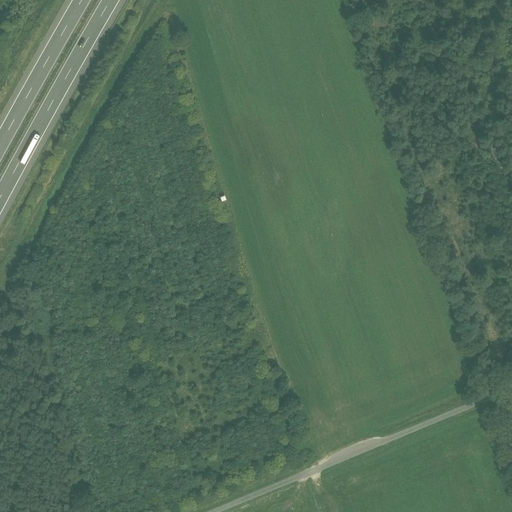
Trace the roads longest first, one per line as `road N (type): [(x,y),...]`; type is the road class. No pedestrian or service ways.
road 1 (unclassified): [(511,388),(216,511)]
road 2 (motorway): [(0,205),(113,0)]
road 3 (motorway): [(83,0),(0,151)]
